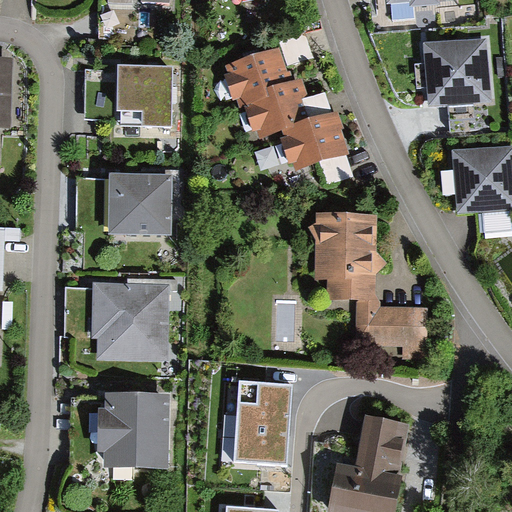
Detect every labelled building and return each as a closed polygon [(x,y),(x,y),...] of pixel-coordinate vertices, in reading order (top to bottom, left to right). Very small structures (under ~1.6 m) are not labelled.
[(101,0),(101,8),(170,10),(170,0),(101,0)] [(386,0),(387,8),(409,7),(410,11),(439,9),(439,3),(458,2),(457,0),(386,0)] [(279,43),(288,69),(314,60),(305,33),(279,43)] [(487,40),(423,46),(429,109),(493,103),(487,40)] [(280,49),(224,68),(226,76),(223,77),(233,107),(236,105),(239,113),(244,111),(253,136),(258,134),(261,142),(284,134),(287,142),(283,143),(291,167),(294,166),(297,173),(322,165),(329,186),(353,178),(345,156),(349,155),(341,132),(345,131),(339,114),(333,116),(326,93),(310,99),(304,80),(292,84),(280,49)] [(14,61),(0,60),(0,148),(3,148),(3,133),(13,133),(14,61)] [(175,70),(85,69),(84,123),(121,123),(121,128),(143,128),(143,131),(175,131),(175,70)] [(511,147),(452,153),(458,217),(511,212),(511,147)] [(110,179),(77,179),(76,232),(109,232),(109,240),(173,240),(173,194),(180,194),(180,172),(142,172),(142,178),(110,178),(110,179)] [(378,217),(317,217),(317,227),(309,231),(316,244),(315,283),(325,283),(324,302),(357,304),(382,304),(377,296),(377,276),(388,265),(378,254),(378,217)] [(128,286),(93,285),(93,291),(78,290),(76,339),(99,340),(98,359),(168,361),(170,292),(178,292),(178,282),(128,280),(128,286)] [(382,304),(357,304),(356,348),(404,348),(404,360),(428,360),(428,310),(382,309),(382,304)] [(293,390),(240,386),(235,465),(288,469),(293,390)] [(171,399),(106,398),(106,400),(84,400),(83,468),(104,468),(104,473),(171,473),(171,399)] [(402,479),(411,428),(365,419),(356,470),(338,467),(329,511),(397,511),(404,479),(402,479)]
